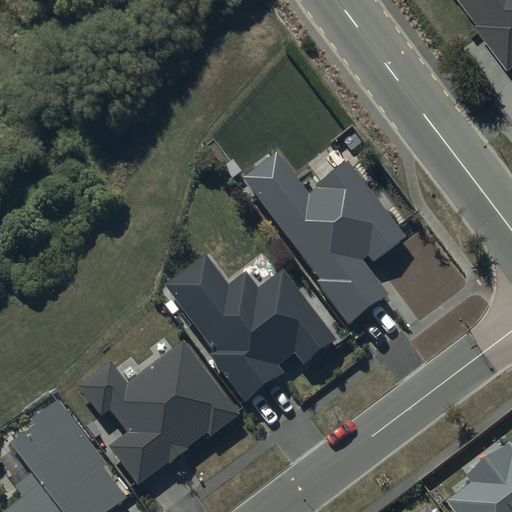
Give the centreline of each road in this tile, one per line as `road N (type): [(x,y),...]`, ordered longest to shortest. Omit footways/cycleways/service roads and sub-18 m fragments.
road 1 (residential): [(333,0),(511,244)]
road 2 (residential): [(274,511),(511,334)]
